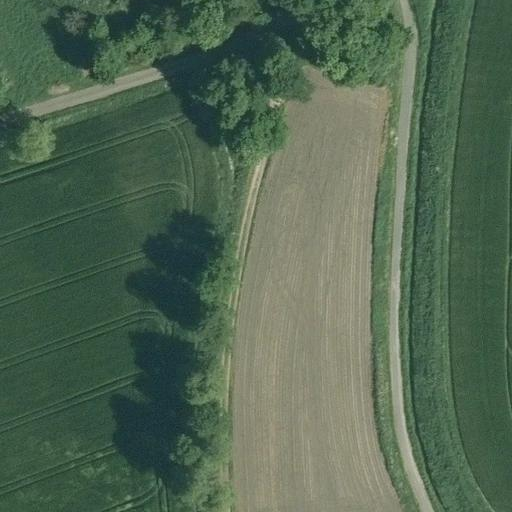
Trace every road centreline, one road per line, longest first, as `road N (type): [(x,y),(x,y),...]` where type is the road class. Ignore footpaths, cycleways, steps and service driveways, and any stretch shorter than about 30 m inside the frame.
road 1 (track): [(315,0),(272,84),(233,271),(223,452),(230,511)]
road 2 (unclassified): [(289,0),(172,66),(0,126)]
